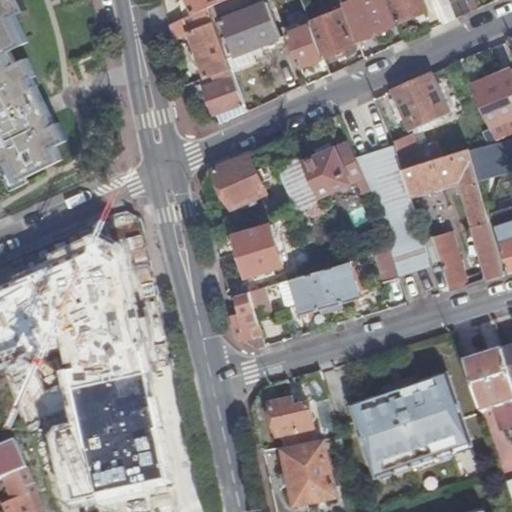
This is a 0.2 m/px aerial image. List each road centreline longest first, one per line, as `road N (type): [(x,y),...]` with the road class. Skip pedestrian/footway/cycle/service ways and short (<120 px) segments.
road 1 (residential): [(164,170),(511,13)]
road 2 (residential): [(511,289),(211,381)]
road 3 (tertiary): [(211,381),(164,170)]
road 4 (residential): [(164,170),(0,249)]
road 5 (tertiary): [(164,170),(127,0)]
road 6 (tertiary): [(239,511),(211,381)]
